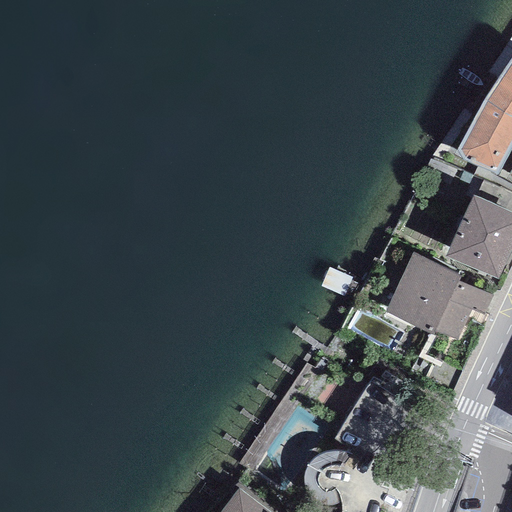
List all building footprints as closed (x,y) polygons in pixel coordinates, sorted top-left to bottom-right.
[(465,151),(495,163),(511,131),(511,57),(487,95),(462,144),(465,151)] [(443,249),(498,275),(511,241),(511,208),(473,190),(443,249)] [(413,250),(386,307),(457,340),(472,309),(483,314),(493,293),(457,277),(460,272),(413,250)] [(360,382),(331,437),(359,452),(389,397),(360,382)] [(235,484),(211,511),(255,511),(261,505),(235,484)]
